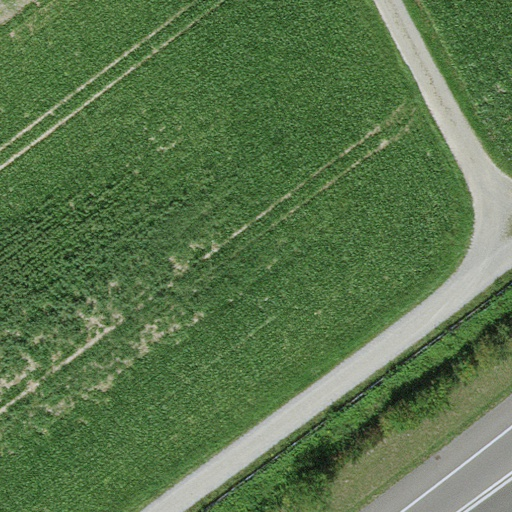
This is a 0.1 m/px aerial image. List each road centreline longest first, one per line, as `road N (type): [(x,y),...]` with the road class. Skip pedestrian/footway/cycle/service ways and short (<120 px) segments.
road 1 (track): [(511,255),(173,511)]
road 2 (track): [(511,229),(392,0)]
